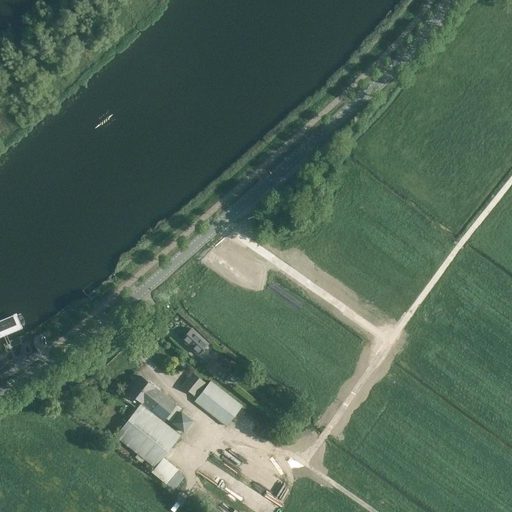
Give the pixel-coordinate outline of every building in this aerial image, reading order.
[(0,324),(0,333),(22,324),(18,316),(0,324)] [(182,339),(198,354),(208,344),(191,329),(182,339)] [(204,367),(213,375),(220,366),(211,358),(204,367)] [(191,372),(181,385),(195,396),(206,384),(191,372)] [(128,392),(164,420),(176,405),(140,376),(128,392)] [(226,426),(227,425),(242,407),(210,381),(195,401),(226,426)] [(155,467),(163,457),(180,435),(140,404),(115,436),(155,467)] [(184,431),(193,420),(182,411),(173,422),(184,431)]
